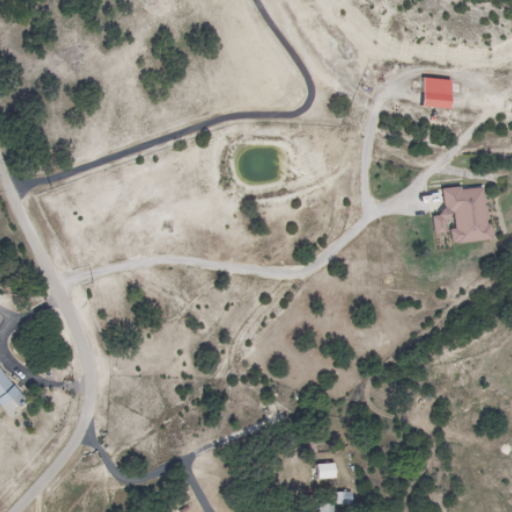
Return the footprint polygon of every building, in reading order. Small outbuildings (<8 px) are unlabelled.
[(416,109),(445,110),(446,81),(418,79),(416,109)] [(447,245),(486,242),(482,187),(439,191),(441,213),(428,214),(430,234),(446,233),(447,245)] [(0,413),(1,415),(20,401),(0,374),(0,413)] [(312,465),(312,481),(330,481),(330,465),(312,465)] [(348,494),(334,494),(334,505),(348,505),(348,494)]
